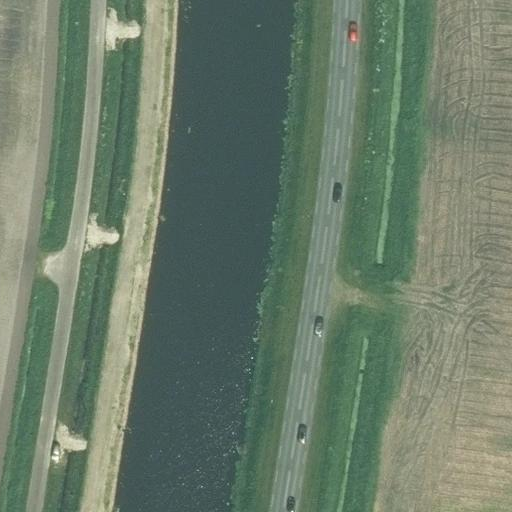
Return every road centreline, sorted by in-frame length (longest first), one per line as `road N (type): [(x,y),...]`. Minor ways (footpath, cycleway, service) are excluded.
road 1 (secondary): [(282,511),(332,174),(346,0)]
road 2 (unclassified): [(32,511),(72,254),(96,0)]
